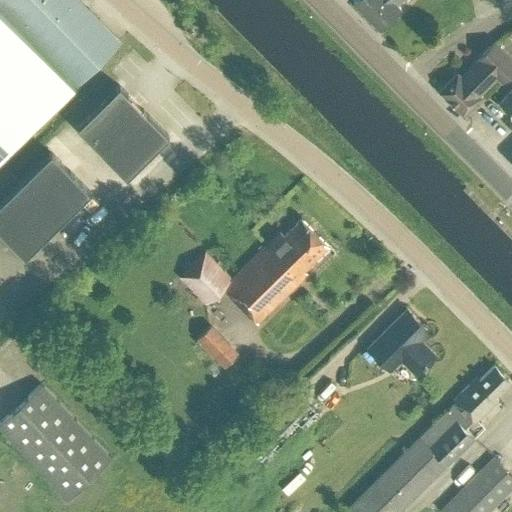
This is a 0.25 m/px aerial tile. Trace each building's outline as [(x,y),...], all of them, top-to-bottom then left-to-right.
[(119,39),(80,0),(0,0),(0,3),(76,81),(119,39)] [(352,0),(352,1),(378,27),(399,6),(396,3),(399,0),(352,0)] [(0,8),(0,156),(74,85),(0,8)] [(456,71),(440,88),(439,89),(463,113),(480,95),(478,93),(496,75),(501,80),(511,69),(511,58),(494,40),(459,74),(456,71)] [(77,126),(101,151),(143,108),(119,84),(77,126)] [(511,86),(499,100),(511,113),(511,86)] [(168,133),(143,108),(101,151),(126,175),(168,133)] [(70,171),(50,150),(18,182),(37,202),(70,171)] [(37,202),(57,222),(89,191),(70,171),(37,202)] [(0,199),(0,229),(5,234),(37,202),(18,182),(0,199)] [(57,222),(37,202),(5,234),(24,254),(57,222)] [(328,244),(301,216),(283,233),(279,230),(231,277),(205,250),(180,274),(206,301),(223,285),(258,320),(307,272),(304,268),(328,244)] [(428,330),(406,307),(367,346),(389,368),(400,358),(415,373),(435,353),(420,338),(428,330)] [(223,364),(238,350),(210,321),(195,336),(223,364)] [(165,346),(195,378),(210,364),(179,332),(165,346)] [(397,511),(473,437),(462,426),(470,418),(474,421),(497,399),(493,396),(509,380),(493,364),(478,380),(475,377),(451,400),(453,402),(342,511),(397,511)] [(41,382),(0,421),(0,425),(67,497),(111,455),(41,382)] [(266,462),(318,411),(295,388),(243,439),(266,462)] [(440,508),(444,511),(486,511),(511,487),(511,474),(493,455),(440,508)]
